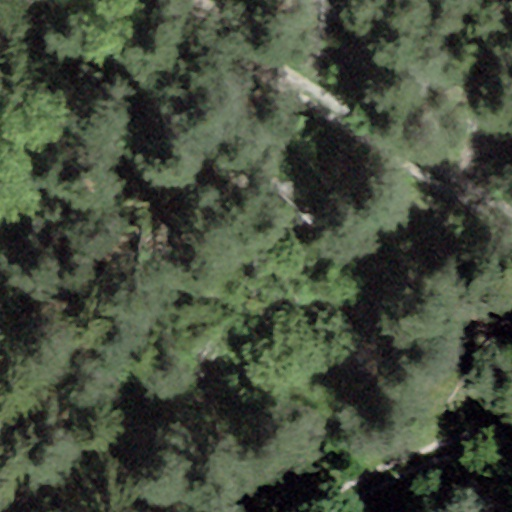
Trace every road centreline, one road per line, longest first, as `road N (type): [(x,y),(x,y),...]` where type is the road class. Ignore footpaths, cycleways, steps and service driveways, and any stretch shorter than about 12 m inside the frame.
road 1 (track): [(511,210),(265,65),(204,0)]
road 2 (track): [(317,511),(461,451),(511,446)]
